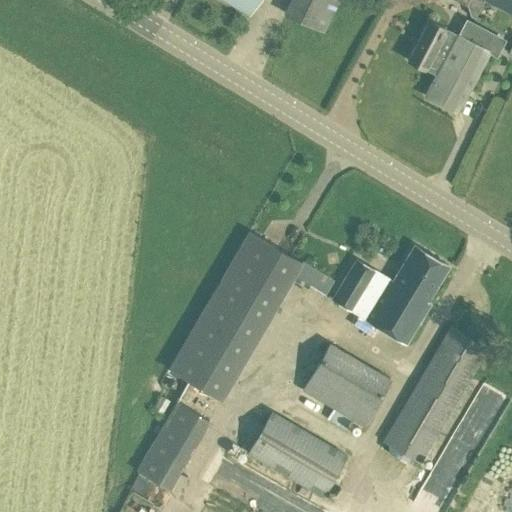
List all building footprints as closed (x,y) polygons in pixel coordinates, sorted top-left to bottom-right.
[(220,0),(245,14),(253,0),(220,0)] [(511,0),(470,0),(467,7),(470,16),(474,18),(484,0),(511,14),(511,0)] [(428,19),(407,60),(435,74),(424,95),(456,111),(487,52),(496,56),(500,48),(496,35),(465,18),(457,35),(456,34),(428,19)] [(332,280),(300,260),(248,230),(168,369),(221,400),(271,313),(270,313),(290,278),(306,288),(308,285),(324,294),(332,280)] [(426,302),(447,266),(412,245),(391,280),(355,258),(331,297),(406,342),(429,304),(426,302)] [(420,463),(488,347),(450,325),(381,440),(387,444),(387,451),(408,463),(411,458),(420,463)] [(345,429),(351,419),(363,426),(391,378),(328,342),(300,390),(332,409),(327,419),(345,429)] [(169,489),(209,420),(175,400),(135,469),(169,489)] [(322,497),(347,455),(271,410),(246,452),(322,497)] [(499,432),(481,422),(439,494),(457,505),(499,432)]
